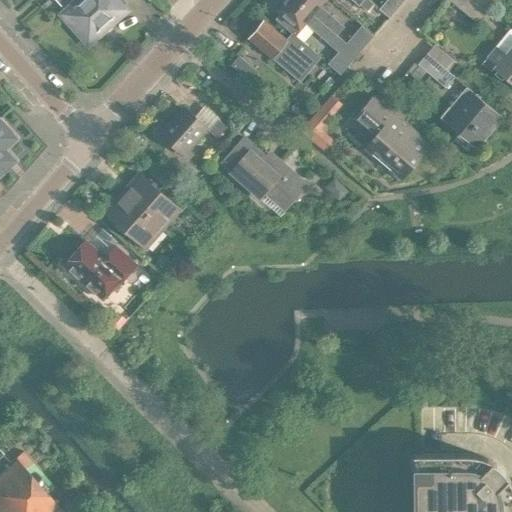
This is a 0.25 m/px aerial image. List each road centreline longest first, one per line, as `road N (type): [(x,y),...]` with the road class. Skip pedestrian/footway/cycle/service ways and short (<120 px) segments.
road 1 (residential): [(91,137),(215,0)]
road 2 (residential): [(0,253),(91,137)]
road 3 (residential): [(91,137),(0,39)]
